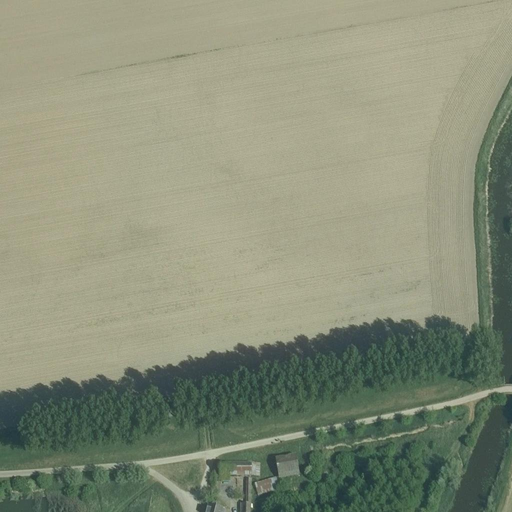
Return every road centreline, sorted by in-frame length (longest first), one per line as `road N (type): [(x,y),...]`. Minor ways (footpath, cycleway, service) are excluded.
road 1 (unclassified): [(213,452),(511,390)]
road 2 (unclassified): [(0,474),(137,464)]
